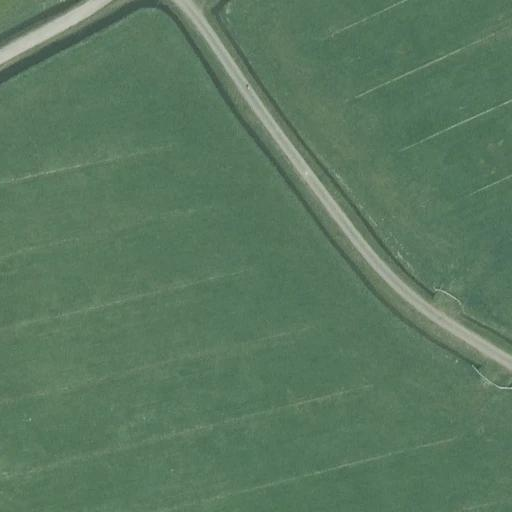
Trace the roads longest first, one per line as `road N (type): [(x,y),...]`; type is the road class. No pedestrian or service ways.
road 1 (unclassified): [(511,366),(428,315),(374,265),(191,13),(172,0)]
road 2 (unclassified): [(0,59),(105,0)]
